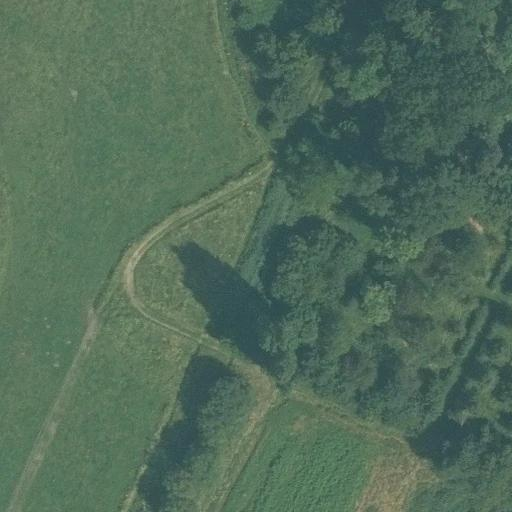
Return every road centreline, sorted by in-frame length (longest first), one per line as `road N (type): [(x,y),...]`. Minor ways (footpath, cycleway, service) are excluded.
road 1 (track): [(352,0),(284,149),(262,172),(169,221),(139,248),(127,275),(138,305),(180,331),(412,449)]
road 2 (track): [(261,369),(198,511)]
